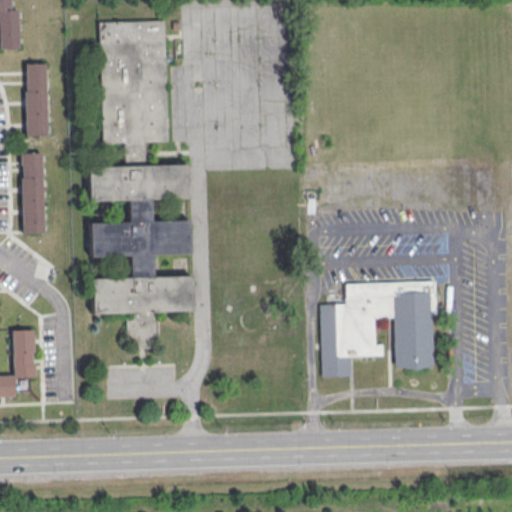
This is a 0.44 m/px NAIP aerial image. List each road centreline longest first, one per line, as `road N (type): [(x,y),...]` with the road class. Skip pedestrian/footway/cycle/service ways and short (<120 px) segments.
road 1 (secondary): [(0,458),(511,442)]
road 2 (residential): [(65,400),(60,305),(0,256)]
